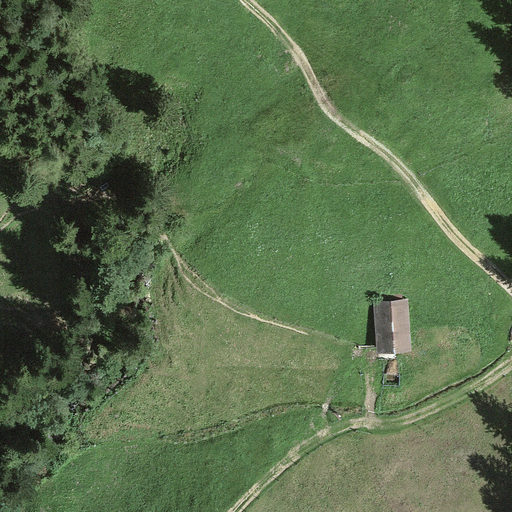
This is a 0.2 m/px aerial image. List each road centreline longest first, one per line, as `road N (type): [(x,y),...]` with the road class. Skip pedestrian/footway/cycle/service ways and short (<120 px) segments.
road 1 (track): [(511,286),(448,229),(385,149),(340,122),(300,57),(245,0)]
road 2 (track): [(499,371),(436,409),(394,424),(336,430),(236,511)]
